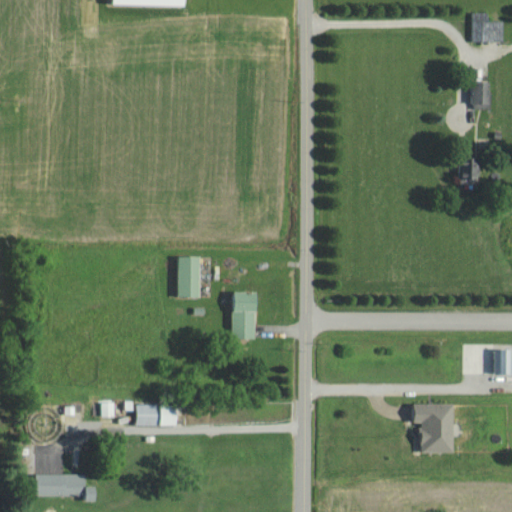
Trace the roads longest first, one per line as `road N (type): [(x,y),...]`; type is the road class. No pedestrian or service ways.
road 1 (residential): [(303,0),(300,511)]
road 2 (residential): [(511,318),(301,318)]
